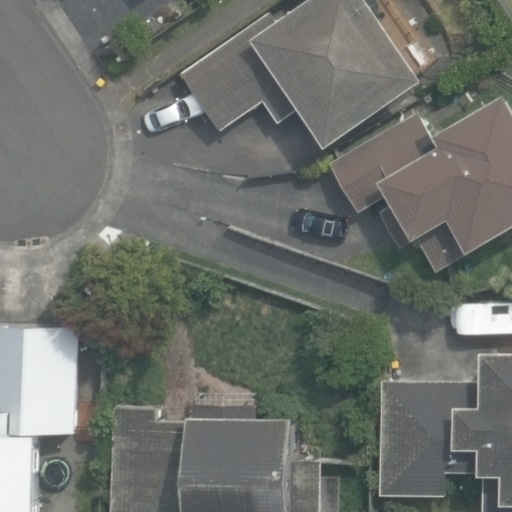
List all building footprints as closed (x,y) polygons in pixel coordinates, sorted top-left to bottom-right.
[(312,103),(338,140),(434,74),(383,0),(311,0),(285,19),(277,8),(190,68),(230,126),(271,98),(286,121),(312,103)] [(400,190),(443,266),(511,226),(511,90),(440,132),(425,108),(338,158),(367,209),(400,190)] [(0,511),(42,511),(44,430),(23,430),(23,422),(79,423),(81,325),(0,324),(0,511)] [(490,511),(511,511),(511,344),(494,344),(494,377),(389,375),(387,491),(453,492),(453,467),(492,467),(490,511)] [(304,454),(304,411),(262,411),(262,401),(197,399),(196,414),(163,413),(163,405),(121,404),(118,511),(327,511),(328,454),(304,454)]
